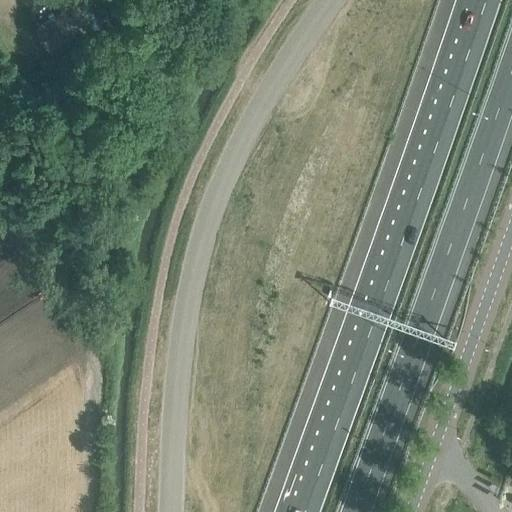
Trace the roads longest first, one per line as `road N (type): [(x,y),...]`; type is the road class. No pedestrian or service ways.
road 1 (unclassified): [(169,511),(182,350),(202,240),(248,126),(330,0)]
road 2 (motorway): [(479,0),(335,424)]
road 3 (motorway): [(381,440),(511,74)]
road 4 (tertiary): [(410,511),(511,230)]
